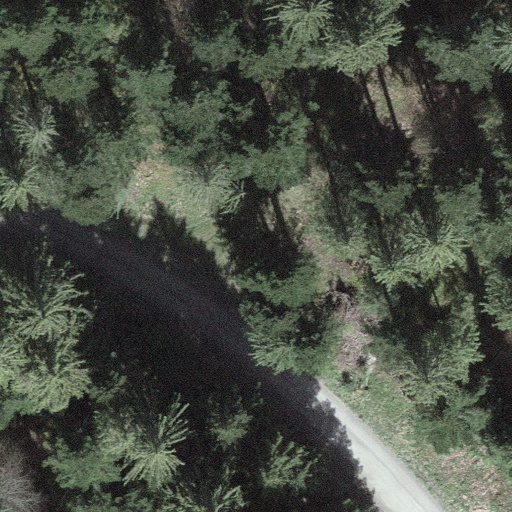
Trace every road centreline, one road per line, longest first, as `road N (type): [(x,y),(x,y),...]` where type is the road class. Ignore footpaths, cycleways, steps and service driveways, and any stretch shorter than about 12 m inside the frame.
road 1 (track): [(400,511),(283,373),(204,314),(0,210)]
road 2 (track): [(511,83),(440,107),(129,275)]
